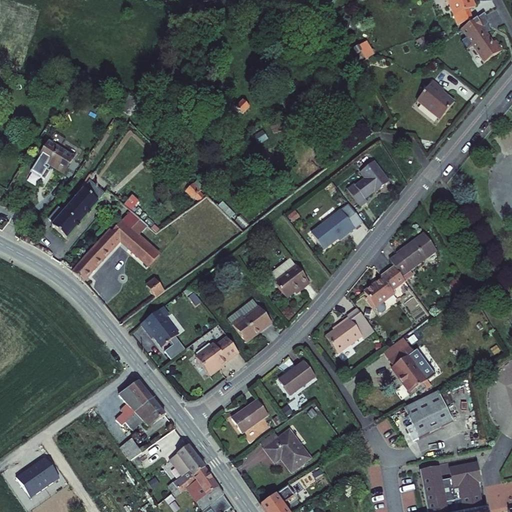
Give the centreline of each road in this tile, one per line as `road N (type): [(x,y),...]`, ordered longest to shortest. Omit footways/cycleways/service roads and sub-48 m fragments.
road 1 (track): [(114,334),(379,131),(415,138),(431,173)]
road 2 (residential): [(511,76),(299,329)]
road 3 (tertiary): [(185,423),(68,283),(0,243)]
road 4 (residential): [(395,511),(380,446),(299,329)]
road 5 (residential): [(299,329),(185,423)]
